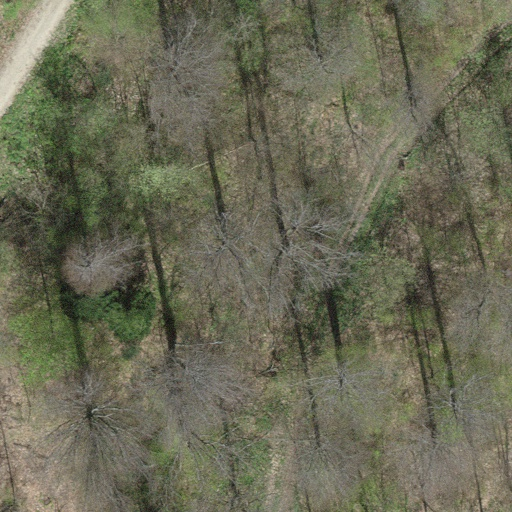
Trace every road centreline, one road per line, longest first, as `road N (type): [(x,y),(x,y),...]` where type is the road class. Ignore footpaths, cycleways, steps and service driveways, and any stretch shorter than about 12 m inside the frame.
road 1 (track): [(511,24),(451,77),(370,198),(314,337),(284,511)]
road 2 (track): [(0,112),(64,0)]
